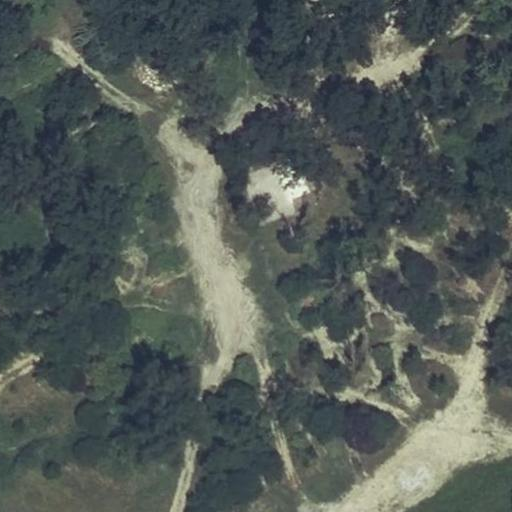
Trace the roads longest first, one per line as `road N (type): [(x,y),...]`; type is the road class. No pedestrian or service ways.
road 1 (track): [(63,0),(53,18),(65,58),(109,85),(185,185),(207,259),(205,366),(184,511)]
road 2 (track): [(511,36),(446,37),(331,75),(236,90),(109,85),(28,157),(0,197)]
road 3 (track): [(511,347),(474,357),(415,336),(272,360),(206,327),(0,302)]
road 4 (track): [(511,232),(460,226),(275,318),(206,327)]
road 5 (track): [(0,448),(205,366)]
road 6 (track): [(0,338),(72,415),(123,511)]
road 7 (track): [(442,445),(511,266)]
road 8 (track): [(380,511),(442,445),(511,443)]
